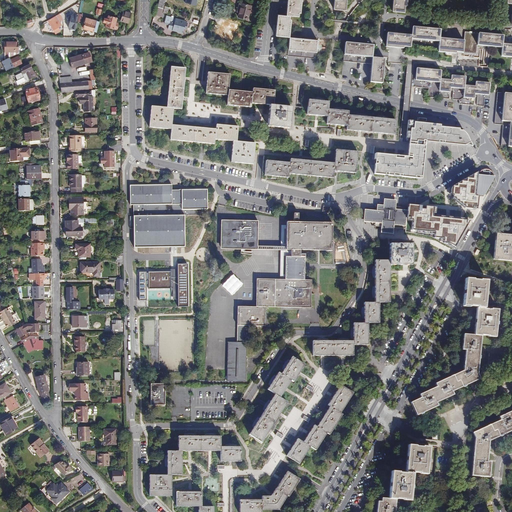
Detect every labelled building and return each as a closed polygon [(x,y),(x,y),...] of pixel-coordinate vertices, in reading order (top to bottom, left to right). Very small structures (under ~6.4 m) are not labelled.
[(276,36),(290,37),(291,19),(289,19),(290,16),(298,16),(299,13),(300,13),(301,0),(287,0),(286,15),(277,15),(276,36)] [(336,0),(335,11),(347,12),(348,0),(336,0)] [(394,0),(393,13),(405,14),(406,7),(408,7),(408,0),(394,0)] [(240,13),(238,17),(248,19),(250,13),(251,7),(251,6),(240,3),(237,12),(240,13)] [(158,5),(155,15),(163,17),(164,14),(160,13),(162,9),(163,9),(164,7),(158,5)] [(128,24),(132,13),(123,11),(120,21),(128,24)] [(63,19),(59,14),(47,20),(53,30),(61,26),(59,22),(63,19)] [(105,26),(118,30),(119,24),(116,23),(117,18),(108,16),(107,19),(104,18),(103,22),(106,23),(105,26)] [(169,25),(168,29),(182,33),(184,28),(186,29),(187,23),(186,22),(186,21),(176,19),(173,18),(171,17),(167,16),(165,24),(169,25)] [(83,28),(93,31),(96,21),(86,18),(83,28)] [(224,18),(219,36),(231,39),(235,26),(236,26),(237,22),(224,18)] [(511,46),(504,45),(504,37),(475,34),(475,33),(471,33),(471,34),(466,33),(465,42),(441,39),(442,31),(414,29),(413,37),(388,35),(387,48),(405,50),(405,49),(412,49),(413,41),(441,43),(440,53),(457,55),(458,53),(478,55),(479,47),(504,49),(503,58),(511,58),(511,46)] [(317,40),(290,37),(288,56),(309,58),(309,59),(316,60),(317,40)] [(5,54),(5,60),(18,54),(18,42),(4,42),(5,54)] [(374,47),(344,44),(343,61),(373,64),(371,84),(383,85),(385,61),(373,60),(374,47)] [(89,53),(69,59),(72,68),(92,62),(89,53)] [(12,59),(10,60),(13,68),(21,64),(18,57),(16,58),(15,56),(12,58),(12,59)] [(414,65),(407,64),(404,95),(410,96),(414,65)] [(34,73),(29,65),(28,65),(22,69),(20,70),(21,73),(15,76),(17,81),(15,82),(17,86),(35,76),(34,73)] [(185,69),(171,67),(167,108),(173,108),(181,109),(185,69)] [(441,73),(415,70),(414,83),(439,86),(438,95),(448,96),(449,90),(453,91),(462,92),(462,101),(473,102),(474,97),(478,97),(484,98),(488,98),(489,85),(475,84),(474,88),(464,87),(465,79),(450,78),(450,82),(440,81),(441,73)] [(269,105),(273,105),(275,85),(270,85),(269,90),(253,89),(252,93),(228,90),(230,74),(208,72),(206,94),(227,96),(227,105),(251,107),(251,103),(269,105)] [(60,83),(61,93),(75,92),(75,98),(79,97),(79,104),(84,104),(84,112),(93,112),(93,97),(95,97),(95,90),(92,90),(89,91),(88,81),(72,82),(60,83)] [(26,90),(29,103),(31,103),(31,104),(34,103),(34,102),(40,100),(37,87),(26,90)] [(508,149),(511,149),(511,96),(504,95),(501,124),(510,125),(508,149)] [(5,98),(0,99),(0,111),(8,109),(5,98)] [(347,126),(346,130),(394,134),(396,120),(348,115),(348,111),(328,109),(329,102),(308,100),(307,115),(327,116),(326,124),(347,126)] [(289,128),(291,107),(273,105),(269,105),(267,126),(289,128)] [(172,125),(173,108),(167,108),(158,107),(151,106),(149,127),(171,129),(170,140),(214,144),(215,139),(233,141),(231,162),(253,164),(255,143),(237,142),(238,127),(216,125),(216,129),(172,125)] [(31,126),(43,123),(39,108),(27,111),(31,126)] [(85,132),(96,132),(96,119),(85,119),(86,125),(85,125),(85,132)] [(375,159),(374,174),(422,179),(425,142),(472,147),(467,137),(464,133),(459,130),(459,129),(455,128),(440,127),(440,125),(429,124),(429,123),(408,120),(406,140),(409,140),(407,157),(375,154),(374,159),(375,159)] [(23,142),(24,145),(40,143),(39,131),(25,133),(26,141),(23,141),(23,142)] [(69,136),(69,152),(81,152),(81,136),(69,136)] [(29,149),(10,149),(11,161),(22,160),(22,154),(29,154),(29,149)] [(290,162),(266,160),(264,175),(288,177),(289,174),(333,178),(334,171),(356,172),(358,151),(336,149),(335,163),(290,159),(290,162)] [(122,151),(115,151),(115,153),(106,153),(106,157),(106,165),(106,169),(113,169),(113,170),(122,170),(122,151)] [(67,155),(67,169),(78,169),(78,164),(82,164),(82,155),(67,155)] [(40,166),(34,167),(34,163),(22,164),(22,167),(26,167),(26,173),(25,173),(25,180),(41,179),(41,174),(40,174),(40,166)] [(480,172),(477,172),(475,196),(478,196),(481,196),(481,193),(485,194),(493,179),(493,176),(493,174),(492,172),(490,170),(488,169),(486,169),(484,169),(482,170),(480,172)] [(475,196),(477,172),(453,186),(452,196),(467,209),(476,209),(477,207),(478,196),(475,196)] [(82,191),(81,187),(81,175),(70,175),(70,183),(71,183),(71,188),(71,192),(82,191)] [(18,197),(30,197),(30,186),(32,186),(31,182),(31,180),(20,180),(20,185),(18,185),(18,197)] [(172,184),(130,185),(130,205),(134,205),(133,216),(134,247),(185,247),(185,215),(204,215),(204,209),(207,209),(207,189),(172,190),(172,184)] [(21,199),(18,199),(18,211),(29,211),(29,210),(33,210),(33,199),(29,200),(29,199),(24,199),(24,198),(21,198),(21,199)] [(71,216),(83,215),(83,198),(69,198),(69,207),(69,211),(71,210),(71,216)] [(383,205),(377,205),(377,210),(365,209),(364,222),(376,223),(375,226),(381,226),(381,229),(393,230),(394,228),(405,229),(406,226),(407,210),(404,210),(404,207),(395,206),(395,203),(384,202),(383,205)] [(407,210),(406,226),(405,229),(405,232),(431,237),(453,249),(469,221),(463,220),(464,219),(462,218),(459,218),(459,220),(452,219),(452,218),(449,217),(448,217),(448,219),(444,218),(444,217),(440,216),(440,218),(432,217),(433,207),(408,205),(407,210)] [(298,213),(294,213),(294,222),(286,222),(286,247),(257,246),(258,221),(222,220),(222,249),(291,250),(291,256),(285,256),(285,279),(257,279),(256,306),(237,306),(237,342),(228,342),(227,381),(227,383),(246,383),(247,325),(265,325),(265,307),(311,307),(311,280),(304,279),(305,257),(300,257),(300,250),(332,250),(332,223),(298,222),(298,213)] [(97,218),(66,218),(66,228),(66,236),(82,236),(82,227),(84,227),(84,223),(97,223),(97,218)] [(36,240),(36,243),(43,243),(43,240),(45,240),(45,232),(31,232),(31,240),(36,240)] [(511,234),(496,233),(493,259),(511,261),(511,234)] [(31,256),(43,256),(43,251),(43,247),(44,247),(44,243),(43,243),(36,243),(32,243),(32,247),(31,247),(31,256)] [(78,257),(90,257),(90,244),(77,244),(77,249),(78,249),(78,257)] [(371,274),(373,277),(375,277),(375,285),(373,285),(371,289),(371,293),(373,296),(375,296),(375,302),(364,302),(364,307),(362,307),(360,311),(360,315),(362,318),(364,318),(364,323),(353,323),(353,326),(351,326),(349,330),(349,334),(351,337),(353,337),(353,341),(347,341),(347,339),(343,337),(339,337),(336,339),(336,341),(330,341),(330,339),(327,337),(321,337),(319,339),(319,340),(312,340),(312,355),(353,356),(353,345),(368,345),(368,323),(379,323),(379,302),(390,302),(390,265),(412,265),(412,244),(390,244),(390,260),(375,260),(375,266),(373,266),(371,270),(371,274)] [(41,260),(32,260),(33,273),(42,273),(41,260)] [(92,276),(100,276),(99,263),(81,263),(81,272),(93,272),(92,276)] [(148,272),(148,289),(173,288),(173,285),(179,285),(180,307),(190,307),(189,264),(179,264),(179,272),(173,272),(172,271),(148,272)] [(146,272),(139,272),(139,300),(146,300),(146,283),(148,283),(148,273),(146,273),(146,272)] [(465,350),(464,370),(435,383),(437,386),(420,394),(421,397),(411,402),(417,415),(425,411),(438,405),(436,402),(454,394),(452,391),(480,379),(478,374),(481,335),(488,336),(496,337),(498,307),(491,306),(491,310),(484,309),(487,281),(479,280),(479,281),(472,280),(472,279),(465,278),(463,306),(470,307),(470,306),(477,307),(474,335),(464,334),(462,350),(465,350)] [(33,286),(33,299),(44,298),(43,286),(41,286),(33,286)] [(67,303),(68,311),(77,311),(77,303),(73,303),(72,289),(66,289),(66,298),(66,303),(67,303)] [(99,290),(99,300),(104,300),(109,299),(114,299),(114,290),(109,290),(109,289),(104,289),(104,290),(99,290)] [(35,319),(45,319),(45,302),(34,302),(35,319)] [(0,316),(3,321),(7,329),(16,323),(18,322),(15,316),(12,317),(11,316),(11,315),(13,313),(10,307),(7,308),(0,312),(0,316)] [(72,316),(72,327),(86,327),(86,321),(87,321),(87,316),(78,316),(76,316),(72,316)] [(112,333),(121,333),(121,320),(115,321),(115,324),(112,324),(112,333)] [(15,330),(20,338),(27,334),(28,336),(21,340),(24,345),(31,341),(39,341),(39,336),(31,336),(30,333),(39,333),(38,324),(26,324),(15,330)] [(74,337),(74,352),(85,352),(85,337),(74,337)] [(290,360),(288,359),(284,361),(282,364),(282,369),(284,370),(281,373),(279,372),(276,376),(275,375),(271,377),(269,380),(269,384),(270,385),(268,389),(275,393),(271,399),(270,398),(266,400),(264,403),(264,407),(265,408),(259,419),(257,418),(254,420),(252,423),(251,427),(253,428),(249,434),(262,442),(287,402),(280,397),(291,380),(294,381),(305,364),(292,356),(290,360)] [(77,363),(77,375),(89,375),(89,363),(77,363)] [(48,392),(48,391),(45,375),(35,377),(39,396),(41,395),(43,395),(44,402),(50,401),(48,392)] [(85,383),(75,384),(75,385),(69,385),(69,392),(71,392),(72,393),(73,394),(74,394),(75,394),(75,396),(78,396),(78,400),(88,400),(88,393),(86,393),(85,383)] [(0,399),(3,397),(9,394),(11,393),(8,388),(7,389),(4,384),(0,386),(0,399)] [(165,384),(151,384),(151,405),(165,405),(165,384)] [(286,456),(299,464),(310,446),(316,450),(327,433),(330,434),(343,414),(341,413),(353,393),(341,385),(328,405),(330,406),(317,426),(314,425),(303,442),(298,438),(286,456)] [(10,412),(19,407),(12,396),(10,397),(5,400),(4,401),(10,412)] [(77,422),(87,422),(87,406),(77,407),(75,407),(75,412),(77,412),(77,422)] [(487,461),(489,441),(501,435),(511,430),(511,410),(499,417),(501,420),(473,433),(475,437),(471,475),(489,477),(491,462),(487,461)] [(0,423),(0,425),(6,436),(17,430),(13,422),(14,421),(12,416),(0,423)] [(89,427),(79,427),(79,434),(81,434),(81,435),(79,435),(79,442),(90,441),(89,427)] [(106,445),(116,444),(116,429),(104,430),(104,437),(106,437),(106,445)] [(236,446),(236,444),(233,442),(229,442),(225,444),(225,446),(221,446),(221,436),(216,436),(216,434),(212,432),(208,432),(205,434),(205,436),(194,436),(194,434),(191,432),(187,432),(183,434),(183,436),(178,436),(178,441),(178,451),(167,450),(167,457),(165,457),(164,460),(164,464),(165,468),(167,468),(167,474),(149,474),(149,479),(148,479),(146,483),(146,487),(148,491),(150,491),(150,495),(172,495),(172,474),(182,474),(182,451),(221,451),(221,461),(241,461),(241,446),(236,446)] [(39,438),(30,445),(40,458),(49,451),(44,444),(43,444),(39,438)] [(394,511),(396,498),(403,499),(403,500),(410,500),(413,472),(420,473),(427,474),(429,446),(422,446),(422,447),(415,446),(415,445),(408,445),(406,473),(399,472),(399,471),(391,471),(389,498),(382,498),(382,501),(378,501),(377,511),(394,511)] [(98,454),(99,466),(109,466),(109,454),(98,454)] [(70,467),(69,465),(67,465),(65,466),(61,461),(54,465),(63,475),(71,469),(70,468),(70,467)] [(126,471),(112,471),(112,482),(123,482),(123,476),(126,476),(126,471)] [(276,488),(271,496),(262,496),(262,499),(240,499),(239,511),(262,511),(262,509),(279,509),(288,496),(289,496),(300,479),(288,471),(277,488),(276,488)] [(51,499),(56,504),(69,492),(61,483),(58,486),(56,487),(55,486),(53,484),(46,490),(52,498),(51,499)] [(79,491),(83,496),(93,489),(88,483),(79,491)] [(213,511),(214,506),(202,506),(202,491),(177,491),(177,506),(199,506),(198,511),(213,511)] [(28,503),(20,510),(21,511),(35,511),(36,510),(32,506),(31,507),(28,503)]
